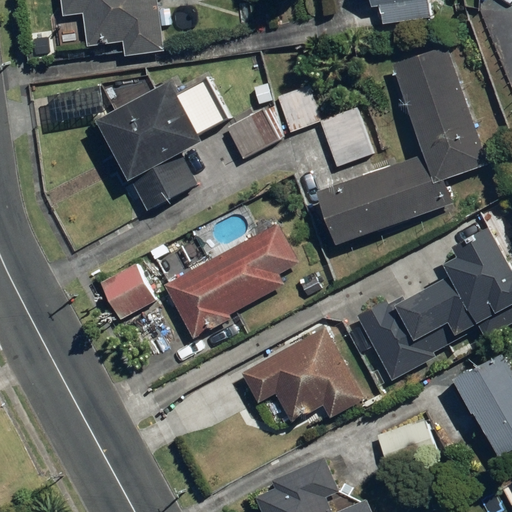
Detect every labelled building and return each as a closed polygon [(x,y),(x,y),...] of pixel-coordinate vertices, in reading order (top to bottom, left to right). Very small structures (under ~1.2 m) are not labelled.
[(69,0),(71,12),(92,10),(95,41),(134,37),(135,52),(171,48),(166,0),(69,0)] [(445,0),(379,0),(384,24),(448,12),(445,0)] [(460,42),(403,61),(441,173),(422,156),(325,189),(346,252),(479,207),(470,180),(504,169),(460,42)] [(222,173),(206,142),(218,137),(212,127),(239,113),(219,75),(193,88),(185,74),(154,91),(141,66),(111,82),(124,106),(107,115),(157,208),(222,173)] [(284,97),(297,128),(300,132),(327,121),(345,166),(380,151),(360,101),(327,114),(315,84),(284,97)] [(277,103),(236,124),(252,155),(293,134),(277,103)] [(369,317),(352,327),(388,388),(447,353),(438,336),(463,321),(469,332),(511,306),(511,239),(500,219),(479,231),(486,242),(460,257),(467,270),(417,300),(411,290),(368,315),(369,317)] [(202,338),(241,319),(236,309),(289,282),(284,273),(307,261),(287,222),(173,281),(202,338)] [(166,293),(146,254),(103,276),(124,315),(166,293)] [(249,374),(264,401),(284,389),(302,421),(334,403),(339,413),(374,393),(335,325),(249,374)] [(511,351),(511,349),(494,360),(485,345),(458,361),(511,453),(511,351)] [(426,413),(385,433),(399,462),(441,442),(426,413)] [(355,488),(338,451),(278,478),(282,487),(262,496),(268,511),(383,511),(377,497),(353,508),(346,492),(355,488)] [(511,479),(500,486),(511,510),(511,479)]
